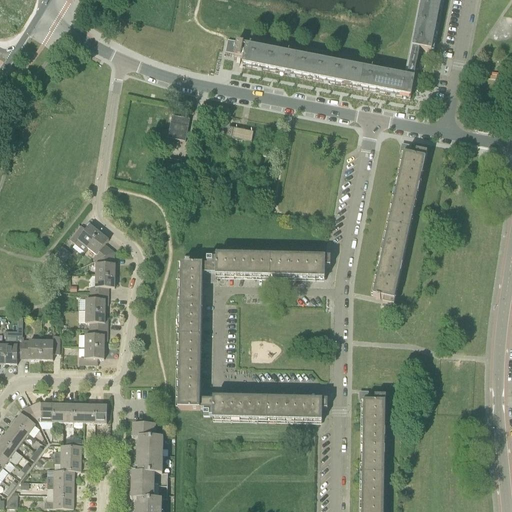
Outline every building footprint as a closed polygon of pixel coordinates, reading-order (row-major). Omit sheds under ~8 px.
[(431,53),(441,0),(422,0),(413,49),(420,51),(431,53)] [(241,57),(243,47),(243,44),(237,42),(237,43),(228,41),(226,53),(235,55),(235,56),(241,57)] [(247,47),(244,64),(243,66),(411,99),(415,80),(414,80),(420,51),(413,49),(407,79),(247,47)] [(185,143),(190,121),(172,117),(168,140),(185,143)] [(253,201),(265,136),(254,133),(234,129),(232,139),(227,138),(216,136),(205,191),(253,201)] [(402,150),(401,155),(404,156),(373,298),(377,298),(376,300),(381,301),(381,299),(383,300),(382,305),(394,307),(423,171),(426,161),(428,154),(410,150),(411,149),(406,148),(402,150)] [(182,163),(164,160),(160,182),(177,186),(182,163)] [(70,242),(76,246),(75,247),(84,254),(87,250),(100,234),(90,227),(86,232),(82,228),(70,242)] [(105,247),(109,242),(100,234),(87,250),(97,257),(94,261),(96,263),(115,254),(105,247)] [(55,257),(64,265),(67,260),(58,253),(55,257)] [(96,278),(115,278),(115,266),(114,266),(115,254),(96,263),(96,278)] [(325,259),(321,259),(216,257),(216,260),(216,279),(325,281),(325,268),(331,268),(331,259),(325,259)] [(208,264),(208,266),(203,266),(203,283),(213,283),(216,280),(216,279),(216,260),(207,260),(207,264),(208,264)] [(178,411),(188,411),(200,412),(201,396),(203,283),(203,266),(181,266),(178,411)] [(91,278),(90,290),(90,296),(109,296),(109,290),(115,290),(115,278),(96,278),(91,278)] [(105,314),(105,309),(108,309),(109,296),(90,296),(90,302),(86,302),(86,314),(105,314)] [(105,320),(105,314),(86,314),(86,326),(90,326),(90,331),(108,332),(108,320),(105,320)] [(85,349),(105,349),(105,343),(108,343),(108,332),(90,331),(89,337),(79,337),(79,349),(85,349)] [(6,334),(6,342),(16,342),(17,334),(6,334)] [(18,339),(18,343),(6,342),(6,347),(5,366),(18,367),(18,361),(23,361),(24,343),(24,340),(18,339)] [(53,356),(60,356),(60,339),(53,339),(53,344),(42,343),(41,362),(53,362),(53,356)] [(41,362),(42,343),(24,343),(23,361),(29,361),(29,362),(41,362)] [(98,361),(104,362),(105,349),(85,349),(85,361),(80,361),(80,367),(84,367),(98,367),(98,361)] [(200,412),(205,412),(204,414),(204,418),(213,418),(214,400),(214,399),(211,396),(201,396),(200,412)] [(384,511),(386,404),(386,397),(368,397),(368,403),(364,403),(361,511),(384,511)] [(213,422),(322,424),(323,411),(328,411),(328,402),(322,402),(322,401),(214,400),(213,418),(213,422)] [(41,403),(31,408),(30,408),(38,424),(41,422),(41,424),(53,425),(53,403),(48,403),(48,406),(42,406),(41,403)] [(53,425),(63,425),(64,407),(58,406),(58,403),(53,403),(53,425)] [(63,425),(74,425),(75,404),(70,404),(70,407),(64,407),(63,425)] [(75,404),(74,425),(74,431),(83,431),(83,425),(85,425),(85,407),(80,407),(80,404),(75,404)] [(85,425),(96,426),(96,404),(91,404),(91,407),(85,407),(85,425)] [(96,426),(107,426),(108,408),(101,407),(101,404),(96,404),(96,426)] [(18,421),(15,419),(12,423),(29,436),(35,427),(34,426),(38,424),(30,408),(20,413),(21,416),(18,421)] [(12,429),(8,434),(22,444),(29,436),(12,423),(9,427),(12,429)] [(138,440),(138,446),(138,457),(163,458),(163,435),(156,435),(156,427),(133,426),(133,440),(138,440)] [(2,436),(0,439),(0,440),(16,453),(22,444),(8,434),(5,438),(2,436)] [(21,457),(16,453),(0,440),(0,454),(9,461),(15,465),(21,457)] [(81,461),(82,448),(61,448),(61,455),(55,455),(55,456),(55,460),(55,461),(81,461)] [(35,455),(38,458),(43,452),(39,449),(35,455)] [(0,467),(3,470),(9,461),(0,454),(0,467)] [(38,458),(35,455),(30,461),(34,464),(38,458)] [(132,475),(132,483),(132,488),(168,489),(168,476),(163,476),(163,458),(138,457),(137,475),(132,475)] [(36,466),(41,470),(47,462),(44,460),(41,460),(40,461),(36,466)] [(81,461),(55,461),(54,467),(61,467),(61,473),(75,473),(75,474),(81,474),(81,461)] [(5,469),(9,474),(15,469),(10,464),(5,469)] [(26,474),(22,471),(22,472),(20,470),(17,473),(19,475),(17,478),(21,480),(26,474)] [(74,486),(75,474),(75,473),(61,473),(54,473),(54,480),(43,480),(43,486),(47,486),(74,486)] [(74,499),(74,486),(47,486),(47,492),(53,492),(53,498),(74,499)] [(137,501),(136,508),(136,511),(161,511),(162,502),(167,502),(168,489),(132,488),(132,501),(137,501)] [(7,503),(7,511),(18,511),(18,497),(12,497),(7,503)] [(74,511),(74,499),(53,498),(53,505),(47,505),(47,511),(74,511)]
